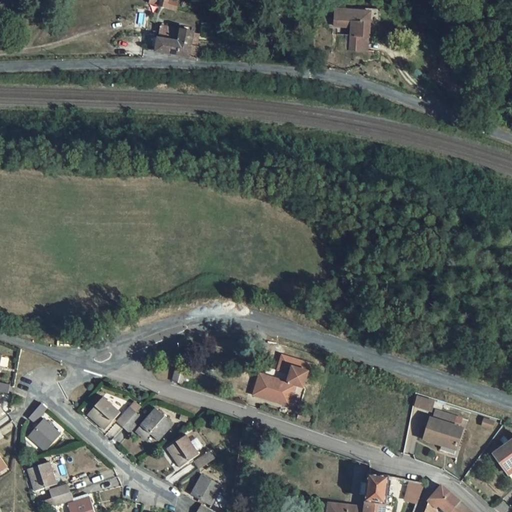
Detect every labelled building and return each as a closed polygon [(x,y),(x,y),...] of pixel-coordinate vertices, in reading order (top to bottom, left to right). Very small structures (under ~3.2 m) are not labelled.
[(179,3),(168,0),(150,0),(149,3),(177,11),(179,3)] [(371,13),(335,10),(334,26),(351,28),(351,37),(350,50),(367,51),(367,44),(368,44),(368,37),(369,38),(371,13)] [(161,26),(158,39),(156,51),(190,57),(197,58),(199,47),(197,47),(192,46),(194,35),(195,32),(181,30),(161,26)] [(403,41),(386,33),(383,37),(401,46),(403,41)] [(457,60),(449,56),(446,63),(446,64),(452,66),(454,67),(457,60)] [(260,375),(254,396),(290,407),(296,386),(304,388),(307,378),(312,380),(316,367),(283,357),(278,372),(290,376),(288,383),(260,375)] [(187,374),(176,371),(174,382),(185,384),(187,374)] [(10,385),(0,383),(0,392),(9,394),(10,385)] [(431,411),(433,400),(417,396),(414,407),(431,411)] [(121,413),(103,397),(87,415),(105,431),(121,413)] [(42,403),(28,419),(35,425),(49,409),(42,403)] [(130,407),(116,422),(123,428),(137,413),(130,407)] [(174,424),(156,408),(140,426),(158,442),(174,424)] [(137,413),(123,428),(130,434),(144,419),(137,413)] [(44,419),(28,437),(46,453),(62,435),(44,419)] [(464,429),(431,419),(424,440),(442,446),(443,444),(457,448),(464,429)] [(494,423),(484,420),(482,426),(492,429),(494,423)] [(187,435),(167,449),(180,469),(200,455),(187,435)] [(511,441),(494,454),(509,475),(511,472),(511,441)] [(211,451),(194,462),(199,470),(215,458),(211,451)] [(50,462),(27,470),(34,492),(58,485),(50,462)] [(224,486),(202,475),(190,495),(212,507),(224,486)] [(389,477),(370,475),(368,484),(367,496),(365,507),(365,509),(364,511),(384,511),(388,487),(389,477)] [(426,484),(405,480),(399,498),(419,502),(420,499),(426,484)] [(68,484),(49,490),(52,498),(71,493),(68,484)] [(362,484),(360,495),(367,496),(368,484),(362,484)] [(453,511),(461,503),(442,487),(429,502),(436,509),(437,509),(440,506),(446,511),(453,511)] [(71,493),(52,498),(54,507),(74,501),(71,493)] [(95,511),(91,498),(68,505),(70,511),(95,511)] [(419,502),(399,498),(396,505),(417,508),(419,502)] [(436,511),(436,509),(429,502),(425,511),(436,511)] [(471,511),(461,503),(453,511),(471,511)]
